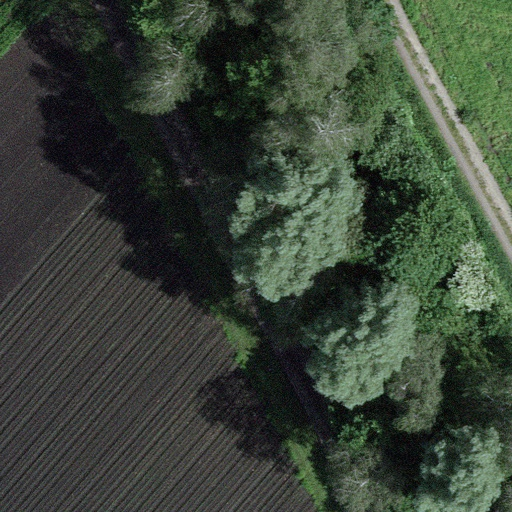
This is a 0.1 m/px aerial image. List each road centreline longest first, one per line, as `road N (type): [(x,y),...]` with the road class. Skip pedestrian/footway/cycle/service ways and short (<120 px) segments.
road 1 (track): [(108,0),(375,511)]
road 2 (track): [(375,0),(511,258)]
